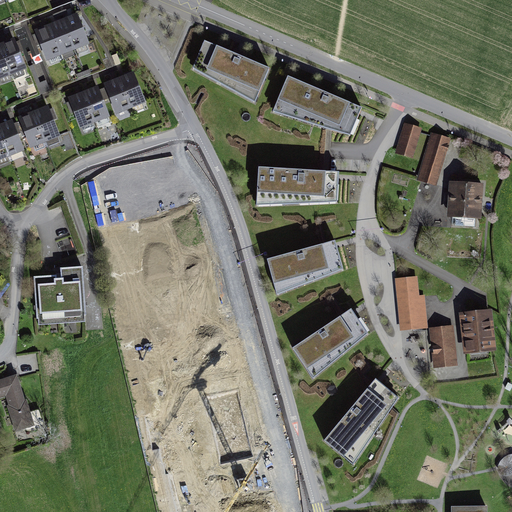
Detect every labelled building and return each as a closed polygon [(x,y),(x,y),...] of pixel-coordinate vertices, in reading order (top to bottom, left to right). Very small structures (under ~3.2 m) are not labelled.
[(76,16),(63,21),(75,53),(88,48),(76,16)] [(62,58),(75,53),(63,21),(49,27),(62,58)] [(47,65),(62,58),(49,27),(33,34),(47,65)] [(269,68),(204,41),(192,69),(255,104),(269,68)] [(14,43),(0,48),(0,79),(25,70),(14,43)] [(360,106),(286,76),(272,111),(349,133),(360,106)] [(132,77),(105,88),(117,116),(144,105),(132,77)] [(98,91),(69,102),(80,131),(109,120),(98,91)] [(48,111),(21,122),(33,151),(60,140),(48,111)] [(12,125),(0,130),(0,166),(26,154),(12,125)] [(420,130),(405,125),(398,152),(413,156),(420,130)] [(448,137),(434,132),(420,179),(434,183),(448,137)] [(337,171),(257,167),(255,207),(337,201),(337,171)] [(479,183),(454,182),(453,215),(477,217),(479,183)] [(335,239),(268,258),(277,294),(343,267),(335,239)] [(54,274),(27,275),(28,323),(79,322),(77,268),(53,269),(54,274)] [(415,278),(400,279),(403,326),(425,324),(423,297),(416,297),(415,278)] [(366,332),(350,308),(292,347),(312,379),(366,332)] [(486,308),(464,311),(468,349),(492,348),(486,308)] [(450,326),(432,328),(436,366),(454,364),(450,326)] [(11,375),(0,378),(0,397),(9,427),(24,423),(11,375)] [(399,396),(376,377),(323,439),(353,465),(399,396)]
